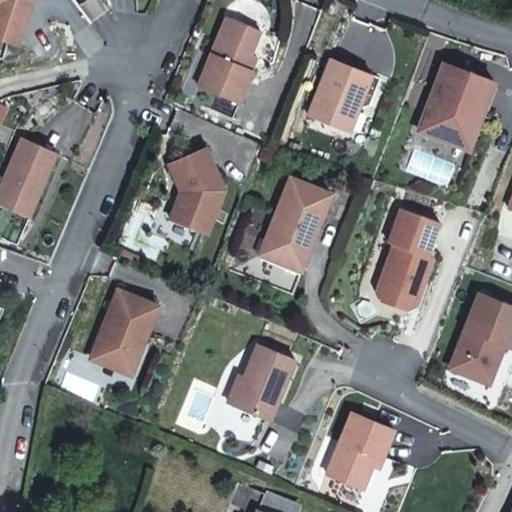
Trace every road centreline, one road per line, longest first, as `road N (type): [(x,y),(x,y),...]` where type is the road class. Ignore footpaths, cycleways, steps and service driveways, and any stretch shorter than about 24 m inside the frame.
road 1 (residential): [(0,486),(26,354),(148,69)]
road 2 (residential): [(377,0),(433,23),(511,39)]
